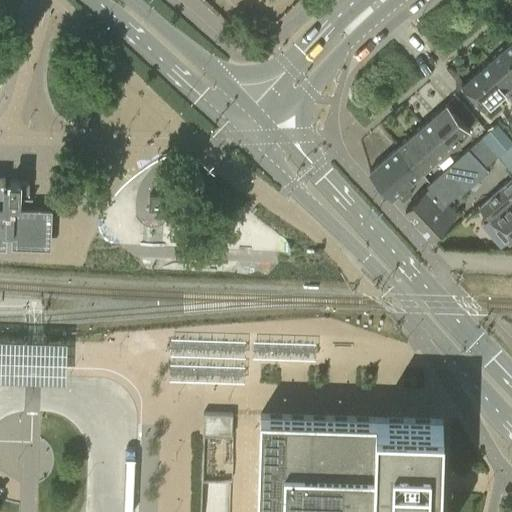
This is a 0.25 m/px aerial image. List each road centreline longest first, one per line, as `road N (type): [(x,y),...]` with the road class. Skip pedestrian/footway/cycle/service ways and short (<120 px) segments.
road 1 (primary): [(241,135),(410,304),(511,428)]
road 2 (primary): [(511,379),(273,127)]
road 3 (secondary): [(92,0),(241,135)]
road 4 (primary): [(273,127),(349,42),(367,4)]
